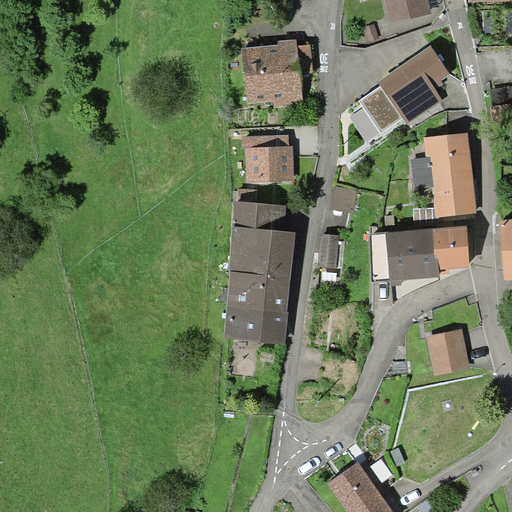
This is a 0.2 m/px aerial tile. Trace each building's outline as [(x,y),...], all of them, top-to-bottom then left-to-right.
[(384,0),(390,24),(426,15),(422,0),(384,0)] [(309,74),(306,48),(241,54),(245,102),(272,100),(273,107),(299,105),(298,97),(299,97),(297,75),(309,74)] [(445,74),(429,51),(379,86),(405,124),(438,101),(432,90),(439,85),(436,80),(445,74)] [(511,90),(489,93),(494,134),(511,131),(511,90)] [(389,117),(372,93),(347,110),(364,135),(389,117)] [(463,136),(446,138),(424,141),(426,164),(411,166),(413,190),(431,188),(434,215),(412,216),(413,226),(436,225),(435,218),(472,214),(463,136)] [(285,140),(242,142),(242,148),(247,148),(247,152),(248,182),(289,181),(288,150),(285,150),(285,140)] [(232,276),(285,282),(290,235),(273,233),(275,208),(253,206),(254,193),(236,192),(230,276),(232,276)] [(511,222),(498,223),(503,276),(506,276),(506,269),(511,268),(511,222)] [(433,233),(436,269),(466,266),(463,230),(433,233)] [(436,269),(433,233),(368,237),(371,279),(388,277),(389,280),(436,277),(436,269)] [(335,238),(321,236),(318,267),(332,268),(333,259),(349,261),(350,244),(335,243),(335,238)] [(279,344),(285,282),(232,276),(225,339),(279,344)] [(464,368),(457,334),(428,340),(435,374),(464,368)] [(358,365),(326,355),(317,383),(349,393),(358,365)] [(388,511),(355,465),(327,484),(346,511),(388,511)]
